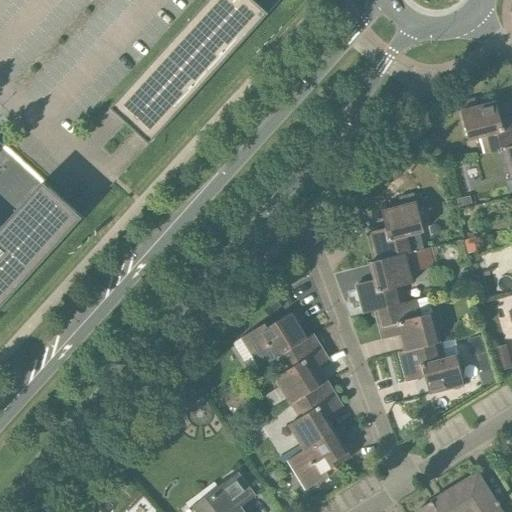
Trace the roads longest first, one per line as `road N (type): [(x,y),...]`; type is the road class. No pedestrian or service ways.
road 1 (secondary): [(0,504),(302,174),(415,28)]
road 2 (secondary): [(381,0),(0,418)]
road 3 (residential): [(400,490),(309,234)]
road 4 (residential): [(400,490),(511,420)]
